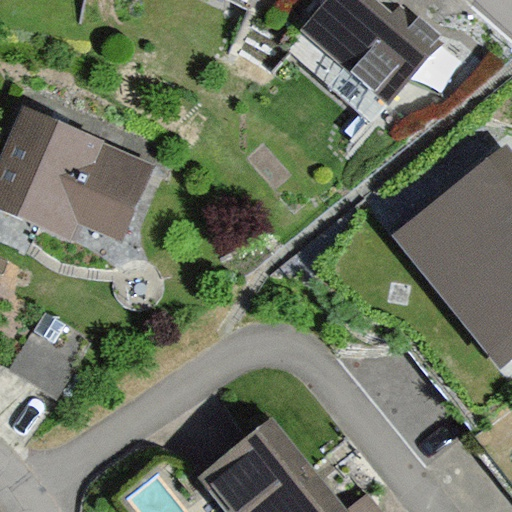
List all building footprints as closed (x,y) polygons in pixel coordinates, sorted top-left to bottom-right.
[(431,40),(381,0),(317,0),(294,28),(382,100),(431,40)] [(151,166),(18,103),(0,140),(0,211),(55,237),(67,211),(118,235),(151,166)] [(511,152),(509,149),(396,240),(504,372),(511,365),(511,152)] [(2,367),(51,397),(85,341),(36,312),(2,367)] [(359,511),(347,511),(276,422),(201,482),(224,511),(380,511),(372,502),(359,511)]
